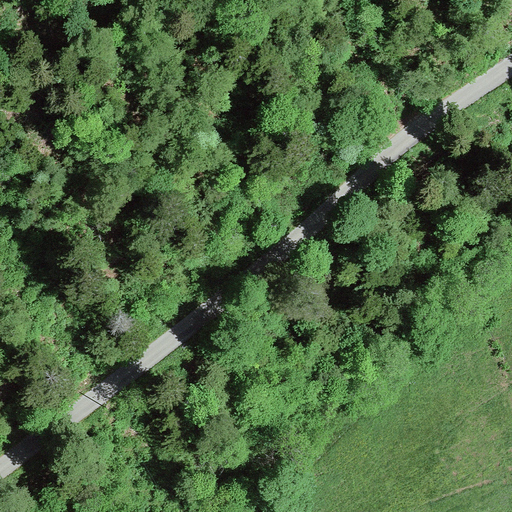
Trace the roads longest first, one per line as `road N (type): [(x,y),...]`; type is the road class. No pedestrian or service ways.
road 1 (tertiary): [(511,65),(388,151),(272,257),(0,474)]
road 2 (track): [(258,511),(511,257)]
